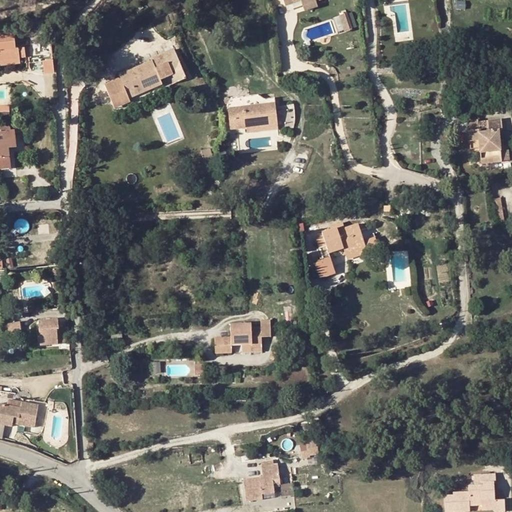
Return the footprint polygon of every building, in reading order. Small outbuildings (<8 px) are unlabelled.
[(316,1),(303,6),(305,11),(318,7),(316,1)] [(340,15),(334,16),(339,31),(345,30),(340,15)] [(350,19),(343,21),(346,31),(353,28),(350,19)] [(0,60),(17,58),(19,58),(19,52),(25,51),(25,46),(15,47),(14,35),(0,36),(0,60)] [(152,59),(152,60),(144,64),(146,67),(142,69),(141,65),(120,74),(121,77),(106,83),(116,108),(131,102),(130,98),(129,96),(161,82),(160,79),(173,74),(172,72),(181,68),(173,48),(152,59)] [(44,59),(45,72),(53,71),(52,58),(44,59)] [(176,82),(186,78),(181,68),(172,72),(173,74),(176,82)] [(129,96),(130,98),(162,85),(161,82),(129,96)] [(197,93),(191,95),(194,102),(200,100),(197,93)] [(265,99),(258,95),(243,97),(244,106),(275,102),(275,98),(265,99)] [(228,105),(228,108),(232,129),(247,127),(278,123),(275,102),(244,106),(243,97),(232,98),(228,105)] [(482,150),(483,163),(499,161),(497,141),(500,140),(498,131),(502,129),(501,120),(478,123),(478,120),(467,121),(471,149),(478,148),(478,151),(482,150)] [(247,127),(248,133),(279,129),(278,123),(247,127)] [(9,124),(0,124),(0,132),(11,131),(9,124)] [(11,131),(0,132),(0,168),(10,168),(8,148),(12,147),(11,131)] [(210,149),(201,150),(203,159),(212,157),(210,149)] [(343,223),(331,227),(332,230),(337,228),(338,231),(345,228),(343,223)] [(346,254),(366,248),(364,241),(358,224),(345,228),(338,231),(337,228),(332,230),(322,233),(323,236),(317,238),(319,248),(317,248),(321,258),(323,257),(324,259),(315,262),(320,277),(335,272),(329,253),(344,248),(346,254)] [(379,249),(375,238),(364,241),(366,248),(368,252),(379,249)] [(366,248),(346,254),(347,259),(368,252),(366,248)] [(9,333),(7,324),(6,319),(0,319),(0,325),(1,334),(3,333),(9,333)] [(38,322),(41,345),(57,344),(56,328),(58,327),(58,320),(38,322)] [(271,320),(261,321),(261,327),(262,337),(272,336),(271,320)] [(21,331),(20,322),(7,324),(9,333),(3,333),(5,342),(17,340),(16,332),(21,331)] [(215,338),(216,353),(232,352),(232,345),(251,344),(251,348),(262,348),(262,337),(261,327),(251,327),(251,323),(231,325),(231,337),(215,338)] [(113,340),(123,339),(122,330),(112,332),(113,340)] [(232,345),(232,352),(262,351),(262,348),(251,348),(251,344),(232,345)] [(13,423),(18,424),(34,427),(38,405),(22,402),(21,408),(11,406),(0,403),(0,423),(6,425),(12,426),(13,423)] [(317,441),(307,443),(310,456),(319,454),(317,441)] [(264,467),(263,467),(264,477),(245,481),(249,501),(264,499),(263,495),(276,492),(275,485),(282,484),(279,464),(275,465),(264,467)] [(495,501),(495,498),(489,499),(488,493),(494,492),(494,483),(496,483),(496,474),(474,475),(475,485),(469,486),(469,492),(453,493),(453,495),(445,496),(445,511),(446,511),(470,510),(470,505),(482,504),(482,507),(495,507),(495,501)] [(495,507),(482,507),(482,510),(495,510),(495,511),(505,511),(504,500),(495,501),(495,507)]
